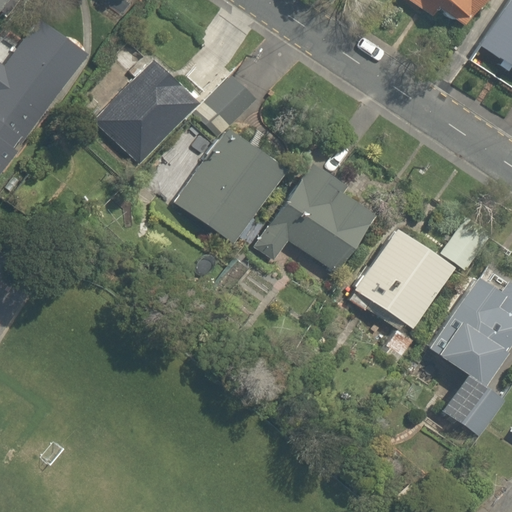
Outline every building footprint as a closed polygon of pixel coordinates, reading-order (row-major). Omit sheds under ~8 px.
[(401,0),(425,15),(431,7),(454,22),(468,0),(401,0)] [(511,0),(489,0),(464,39),(511,69),(511,0)] [(76,46),(20,13),(0,48),(0,125),(22,139),(76,46)] [(190,98),(140,56),(87,119),(137,161),(190,98)] [(229,238),(278,159),(214,120),(166,199),(229,238)] [(284,241),(326,269),(370,203),(295,153),(239,236),(273,259),(284,241)] [(434,250),(384,217),(342,280),(405,323),(448,260),(460,268),(485,229),(459,212),(434,250)] [(468,431),(493,390),(479,382),(511,327),(511,289),(468,263),(421,343),(450,360),(431,393),(433,411),(468,431)] [(511,511),(511,489),(498,511),(511,511)]
